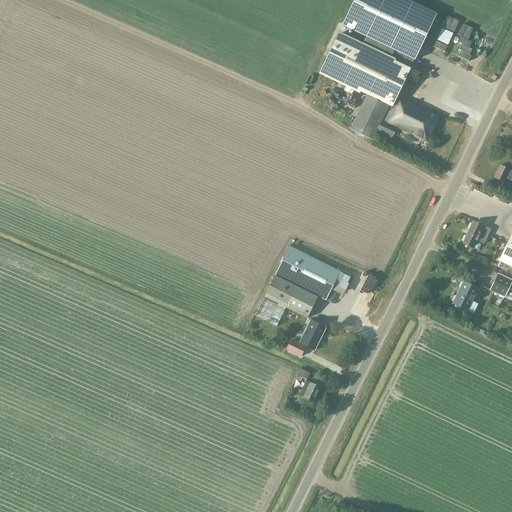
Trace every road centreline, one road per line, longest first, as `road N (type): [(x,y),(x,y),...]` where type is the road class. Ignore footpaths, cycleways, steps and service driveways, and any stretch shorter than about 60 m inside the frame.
road 1 (unclassified): [(292,511),(511,67)]
road 2 (track): [(60,0),(287,99),(450,191)]
road 3 (track): [(239,330),(285,233),(377,273),(426,179)]
road 4 (track): [(338,490),(421,324),(396,301)]
road 5 (track): [(263,511),(305,431),(275,407),(290,369)]
